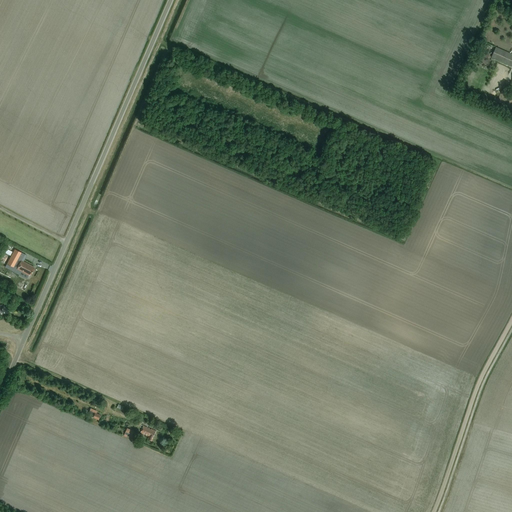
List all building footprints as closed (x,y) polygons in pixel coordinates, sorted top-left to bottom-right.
[(511,66),(511,54),(496,47),(491,58),(511,66)] [(13,267),(17,259),(10,256),(6,263),(13,267)] [(17,269),(29,276),(30,274),(31,275),(34,268),(21,261),(17,269)] [(0,315),(1,316),(3,313),(7,315),(10,309),(3,306),(0,304),(0,315)] [(89,411),(88,414),(89,415),(92,416),(92,418),(98,421),(100,416),(96,414),(89,411)] [(152,441),(156,431),(144,426),(141,433),(149,436),(148,439),(152,441)] [(142,441),(144,437),(140,435),(141,434),(137,432),(136,435),(133,434),(135,430),(128,428),(124,437),(127,438),(128,436),(132,438),(132,436),(135,437),(135,438),(142,441)]
